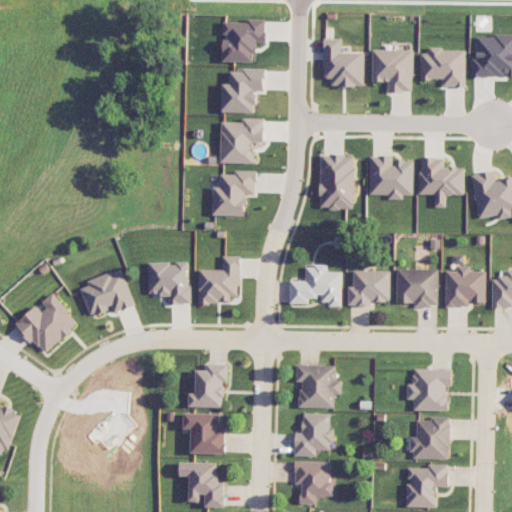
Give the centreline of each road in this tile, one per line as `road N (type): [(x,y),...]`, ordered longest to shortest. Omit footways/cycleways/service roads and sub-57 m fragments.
road 1 (residential): [(301,0),(297,157),(264,297),(260,511)]
road 2 (residential): [(511,342),(154,339),(103,355),(58,391)]
road 3 (residential): [(298,121),(494,123)]
road 4 (residential): [(483,511),(488,342)]
road 5 (residential): [(35,511),(40,436),(58,391)]
